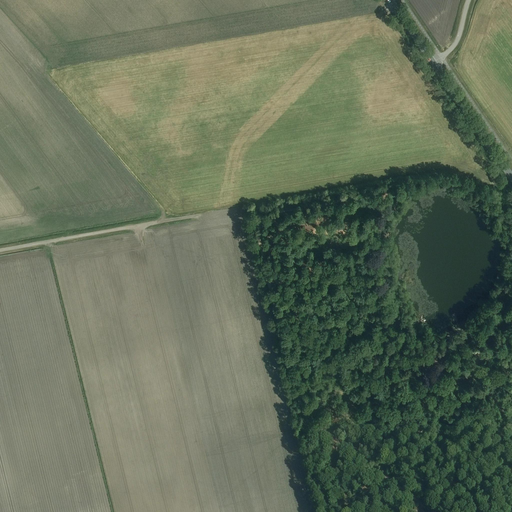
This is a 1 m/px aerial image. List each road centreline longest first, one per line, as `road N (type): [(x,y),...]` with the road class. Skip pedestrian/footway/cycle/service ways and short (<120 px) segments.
road 1 (unclassified): [(0,250),(192,217)]
road 2 (secondary): [(511,176),(432,63)]
